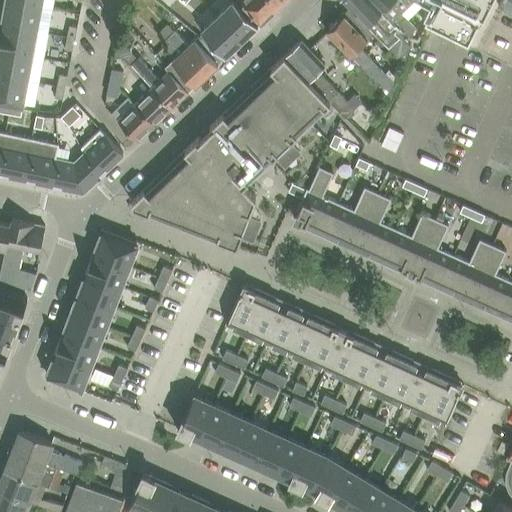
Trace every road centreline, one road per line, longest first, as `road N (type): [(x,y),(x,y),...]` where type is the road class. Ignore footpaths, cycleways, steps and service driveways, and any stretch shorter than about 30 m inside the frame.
road 1 (residential): [(306,0),(90,214)]
road 2 (residential): [(297,511),(166,450),(16,396)]
road 3 (residential): [(90,214),(16,396)]
